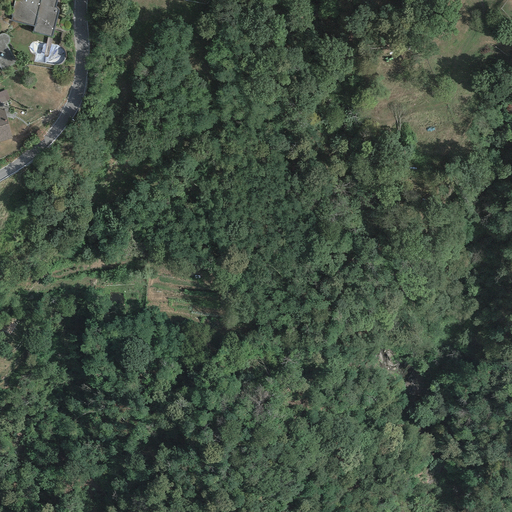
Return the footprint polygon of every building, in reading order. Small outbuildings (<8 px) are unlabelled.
[(57,0),(15,0),(10,20),(34,26),(33,32),(52,37),(59,11),(59,9),(57,8),(56,7),(57,0)] [(0,69),(1,71),(16,63),(15,62),(7,45),(8,44),(9,43),(10,40),(9,37),(8,35),(7,34),(6,34),(4,33),(3,33),(0,34),(0,69)] [(6,90),(0,92),(0,102),(0,103),(10,99),(6,90)] [(0,141),(12,138),(3,109),(0,109),(0,141)] [(8,320),(2,330),(10,334),(16,325),(8,320)]
